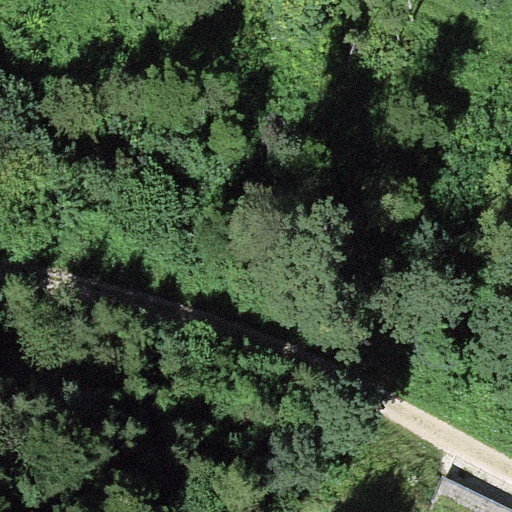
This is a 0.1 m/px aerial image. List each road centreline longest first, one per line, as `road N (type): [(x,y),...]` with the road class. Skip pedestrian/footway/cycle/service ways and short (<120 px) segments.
road 1 (track): [(0,266),(93,285),(249,335),(511,463)]
road 2 (motorway): [(157,511),(0,431)]
